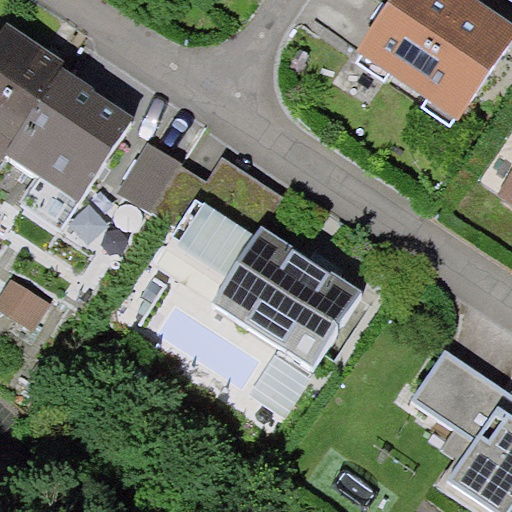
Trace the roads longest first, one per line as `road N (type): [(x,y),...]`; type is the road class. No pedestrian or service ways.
road 1 (residential): [(511,291),(208,99)]
road 2 (residential): [(208,99),(61,0)]
road 3 (residential): [(208,99),(279,0)]
